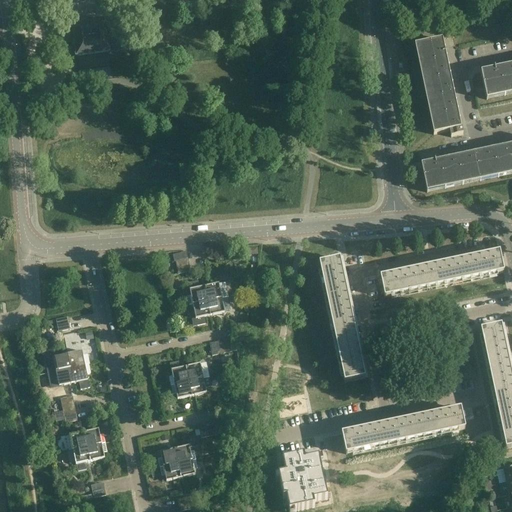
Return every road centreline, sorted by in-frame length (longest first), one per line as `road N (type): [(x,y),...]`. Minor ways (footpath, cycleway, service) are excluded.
road 1 (residential): [(395,220),(87,246)]
road 2 (residential): [(32,246),(23,224),(7,0)]
road 3 (residential): [(395,220),(378,0)]
road 4 (residential): [(369,335),(361,273),(488,247)]
road 5 (residential): [(369,335),(511,306)]
road 6 (residential): [(511,243),(489,214),(395,220)]
road 7 (residential): [(511,53),(464,66),(476,143)]
road 8 (residential): [(112,360),(233,333)]
